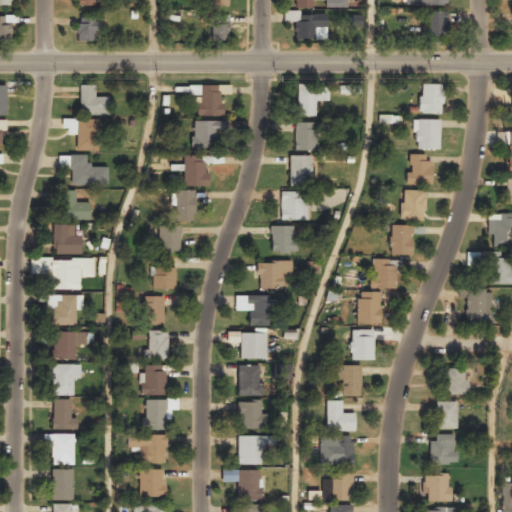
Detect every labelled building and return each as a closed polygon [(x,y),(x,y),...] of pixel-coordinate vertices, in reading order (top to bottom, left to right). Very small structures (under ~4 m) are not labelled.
[(294,0),(295,8),(312,8),(312,0),(324,0),(325,7),(346,8),(346,0),(294,0)] [(326,14),(299,14),(299,11),(284,11),(284,21),(294,21),(294,39),(326,38),(326,14)] [(446,36),(447,12),(422,11),(422,22),(428,22),(427,36),(446,36)] [(361,15),(350,14),(350,27),(361,27),(361,15)] [(11,22),(16,22),(16,16),(0,15),(0,41),(10,42),(11,22)] [(211,15),(210,40),(228,41),(228,15),(211,15)] [(77,41),(94,40),(94,31),(100,31),(100,18),(77,18),(77,41)] [(108,115),(108,97),(94,96),(94,85),(79,84),(79,114),(108,115)] [(297,84),(296,115),(314,116),(315,100),(328,101),(328,85),(297,84)] [(441,84),(419,84),(419,113),(441,113),(441,84)] [(197,116),(222,115),(222,94),(230,94),(230,85),(188,85),(188,94),(197,94),(197,116)] [(351,93),(350,85),(339,86),(339,93),(351,93)] [(97,151),(98,120),(65,119),(65,134),(76,134),(75,150),(97,151)] [(439,119),(414,119),(414,149),(439,149),(439,119)] [(226,121),(192,120),(192,147),(214,148),(215,130),(226,131),(226,121)] [(316,122),(294,122),(294,150),(316,150),(316,122)] [(107,165),(85,165),(85,154),(68,154),(68,158),(60,158),(60,168),(71,168),(71,184),(107,184),(107,165)] [(183,185),(208,186),(209,172),(204,172),(204,163),(217,163),(217,155),(184,154),(183,185)] [(429,184),(430,155),(409,154),(409,173),(405,173),(405,184),(429,184)] [(289,185),(310,185),(310,155),(289,155),(289,185)] [(89,220),(90,202),(75,201),(76,190),(61,190),(60,219),(89,220)] [(194,190),(174,190),(175,220),(194,220),(194,190)] [(400,220),(423,220),(424,190),(401,190),(400,220)] [(307,219),(307,196),(299,196),(299,191),(280,191),(280,220),(307,219)] [(511,213),(499,213),(499,219),(487,219),(487,234),(493,234),(492,246),(511,246),(511,213)] [(81,254),(81,236),(74,236),(74,224),(54,224),(53,254),(81,254)] [(180,251),(180,225),(157,226),(157,252),(180,251)] [(423,226),(390,225),(389,254),(411,255),(411,233),(423,233),(423,226)] [(292,226),(270,226),(270,252),(296,251),(296,237),(293,237),(292,226)] [(487,284),(511,283),(511,259),(499,260),(499,252),(466,251),(466,264),(487,264),(487,284)] [(93,258),(38,259),(38,274),(50,274),(51,290),(79,289),(79,277),(93,277),(93,258)] [(368,288),(395,288),(395,260),(373,259),(372,278),(369,277),(368,288)] [(291,262),(257,261),(257,288),(282,288),(282,275),(291,275),(291,262)] [(175,289),(175,268),(151,268),(151,288),(175,289)] [(491,290),(464,291),(465,324),(491,323),(491,290)] [(379,323),(379,292),(356,291),(356,323),(379,323)] [(82,296),(47,295),(47,304),(51,304),(50,325),(75,325),(75,310),(82,310),(82,296)] [(163,325),(164,296),(142,296),(142,324),(163,325)] [(249,325),(271,325),(271,314),(276,314),(275,296),(235,296),(235,310),(249,310),(249,325)] [(373,359),(372,329),(350,330),(350,360),(373,359)] [(143,331),(131,330),(131,339),(143,340),(143,331)] [(166,360),(167,330),(147,330),(147,349),(142,349),(142,360),(166,360)] [(74,359),(74,344),(92,344),(93,332),(53,331),(53,358),(74,359)] [(240,333),(239,358),(266,358),(266,333),(240,333)] [(137,372),(137,363),(123,363),(123,372),(137,372)] [(289,380),(289,364),(276,363),(276,380),(289,380)] [(73,395),(72,378),(79,378),(79,364),(51,364),(51,395),(73,395)] [(164,364),(143,364),(143,373),(139,373),(139,394),(164,394),(164,364)] [(260,365),(237,365),(237,395),(259,396),(260,365)] [(359,365),(340,365),(340,396),(359,396),(359,365)] [(467,395),(467,378),(464,378),(464,367),(446,367),(445,394),(467,395)] [(52,429),(76,429),(76,418),(70,418),(70,399),(52,399),(52,429)] [(165,418),(170,418),(170,409),(177,409),(177,399),(143,400),(144,429),(165,429),(165,418)] [(354,431),(354,413),(342,413),(342,400),(326,400),(325,430),(354,431)] [(238,428),(266,428),(266,414),(260,414),(260,401),(238,401),(238,428)] [(455,401),(436,402),(436,428),(456,428),(455,401)] [(73,465),(73,434),(43,433),(42,446),(52,447),(51,464),(73,465)] [(139,463),(165,463),(164,434),(127,435),(128,451),(139,451),(139,463)] [(453,434),(435,434),(435,441),(429,441),(428,463),(456,464),(456,452),(452,452),(453,434)] [(237,464),(260,464),(261,445),(275,445),(275,436),(237,435),(237,464)] [(352,435),(331,436),(331,466),(352,466),(352,435)] [(72,500),(72,469),(51,469),(51,500),(72,500)] [(138,496),(165,497),(165,484),(162,484),(162,469),(139,469),(138,496)] [(258,469),(237,470),(237,500),(262,500),(262,478),(258,478),(258,469)] [(352,501),(352,473),(332,472),(332,479),(322,479),(321,500),(352,501)] [(450,501),(450,486),(447,486),(447,475),(425,475),(425,501),(450,501)] [(511,511),(511,482),(502,483),(500,511),(511,511)]
